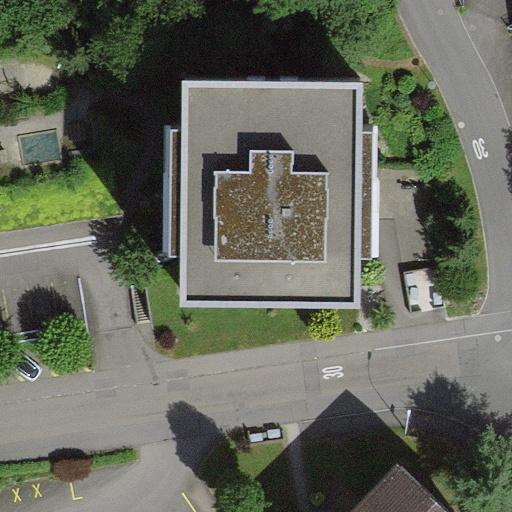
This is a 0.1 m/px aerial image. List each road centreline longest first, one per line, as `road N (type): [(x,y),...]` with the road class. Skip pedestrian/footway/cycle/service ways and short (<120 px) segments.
road 1 (residential): [(0,426),(466,355),(494,360)]
road 2 (residential): [(511,301),(506,219),(477,112),(413,0)]
